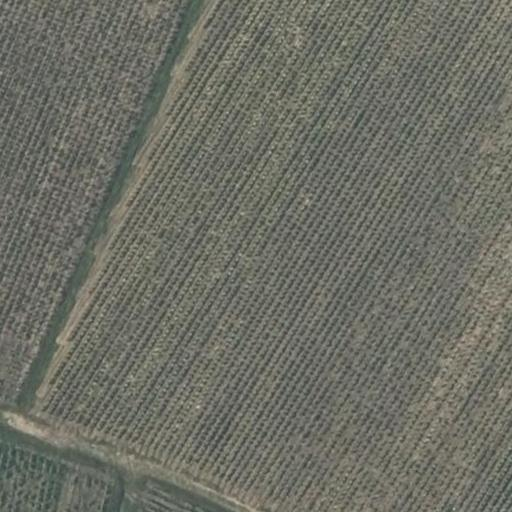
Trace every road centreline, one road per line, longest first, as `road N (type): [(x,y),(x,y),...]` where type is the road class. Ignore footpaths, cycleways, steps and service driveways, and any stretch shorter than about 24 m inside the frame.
road 1 (track): [(18,428),(202,0)]
road 2 (track): [(233,511),(0,422)]
